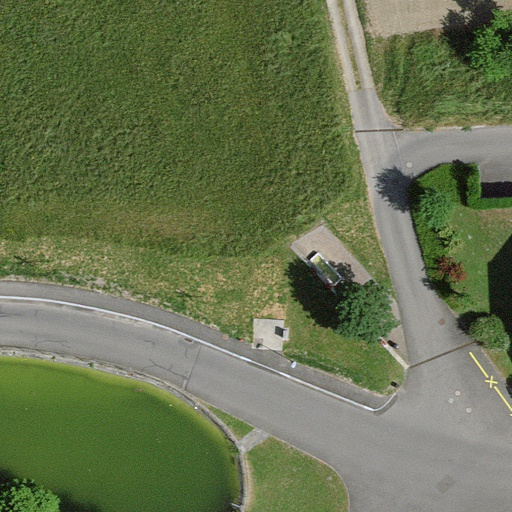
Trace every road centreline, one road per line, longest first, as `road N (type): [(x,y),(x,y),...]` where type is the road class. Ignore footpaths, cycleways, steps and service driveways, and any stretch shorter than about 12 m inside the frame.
road 1 (tertiary): [(511,472),(441,475),(210,366),(0,323)]
road 2 (track): [(441,475),(435,347),(340,0)]
